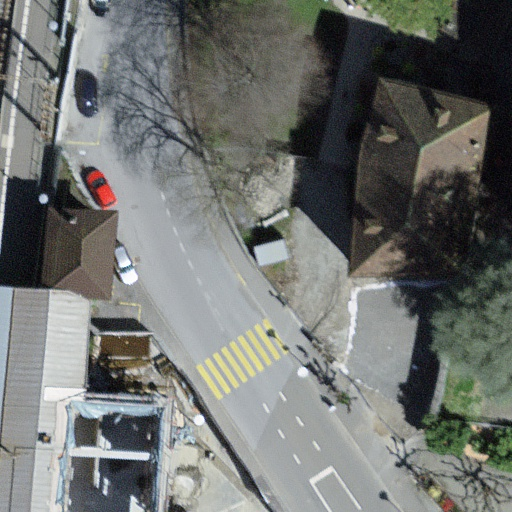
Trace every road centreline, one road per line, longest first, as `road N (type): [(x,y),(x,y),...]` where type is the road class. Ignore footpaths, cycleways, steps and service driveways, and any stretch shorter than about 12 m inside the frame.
road 1 (residential): [(252,372),(195,278),(149,175),(132,89),(135,0)]
road 2 (residential): [(368,511),(252,372)]
road 3 (residential): [(252,372),(326,511)]
